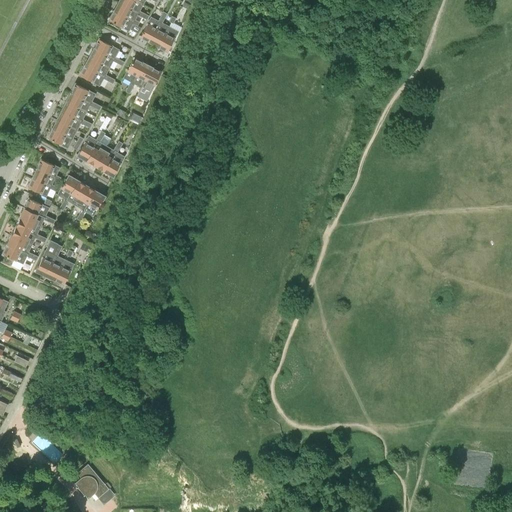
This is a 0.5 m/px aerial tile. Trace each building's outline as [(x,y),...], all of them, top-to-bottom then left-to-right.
[(137,14),(142,17),(144,13),(140,10),(143,4),(136,0),(119,0),(119,2),(138,12),(137,14)] [(114,10),(134,21),(135,19),(137,14),(138,12),(119,2),(114,10)] [(137,25),(138,23),(139,22),(135,19),(134,21),(114,10),(109,20),(129,30),(132,23),(137,25)] [(140,36),(149,41),(160,21),(162,22),(164,18),(160,16),(158,20),(151,16),(140,36)] [(169,26),(162,22),(160,21),(149,41),(158,46),(169,26)] [(167,51),(173,39),(174,40),(178,31),(169,26),(158,46),(167,51)] [(113,60),(118,63),(120,59),(115,56),(119,50),(99,39),(94,48),(114,58),(113,60)] [(109,68),(113,60),(114,58),(94,48),(89,57),(109,68)] [(104,78),(108,80),(110,77),(106,74),(109,68),(89,57),(84,66),(104,77),(104,78)] [(123,78),(130,82),(132,83),(143,63),(134,58),(123,78)] [(134,84),(141,88),(152,68),(143,63),(132,83),(130,82),(128,86),(132,89),(134,84)] [(100,85),(104,78),(104,77),(84,66),(79,75),(100,85)] [(141,88),(150,92),(161,72),(152,68),(141,88)] [(90,105),(94,108),(96,103),(92,101),(95,94),(75,83),(70,93),(91,103),(90,105)] [(86,112),(90,105),(91,103),(70,93),(66,102),(86,112)] [(82,121),(81,122),(85,125),(87,121),(83,119),(86,112),(66,102),(61,110),(82,121)] [(57,119),(77,130),(79,125),(81,122),(82,121),(61,110),(57,119)] [(52,128),(72,139),(77,130),(57,119),(52,128)] [(67,148),(72,139),(52,128),(47,138),(67,148)] [(100,141),(102,137),(98,135),(96,139),(89,135),(77,155),(86,160),(98,140),(100,141)] [(106,145),(100,141),(98,140),(86,160),(95,165),(106,145)] [(95,165),(104,170),(115,151),(113,149),(106,145),(95,165)] [(115,151),(104,170),(113,176),(124,156),(117,152),(119,147),(116,145),(113,149),(115,151)] [(36,168),(60,179),(61,177),(56,175),(60,168),(41,159),(36,168)] [(32,178),(55,189),(57,186),(52,184),(55,179),(59,181),(60,179),(36,168),(32,178)] [(62,198),(64,199),(65,199),(76,180),(68,175),(57,195),(62,198)] [(55,190),(55,189),(32,178),(28,187),(47,196),(50,188),(55,190)] [(68,201),(75,205),(86,186),(76,180),(65,199),(64,199),(61,203),(65,206),(68,201)] [(75,205),(82,209),(84,210),(95,191),(92,189),(89,187),(86,186),(75,205)] [(86,212),(93,216),(104,196),(95,191),(84,210),(82,209),(79,214),(83,216),(86,212)] [(49,205),(51,200),(46,198),(46,197),(41,195),(40,198),(45,200),(44,202),(49,205)] [(44,219),(48,222),(50,217),(46,215),(49,208),(28,198),(24,208),(44,217),(44,219)] [(40,227),(44,219),(44,217),(24,208),(19,217),(40,227)] [(36,235),(35,238),(40,240),(42,236),(37,234),(40,227),(19,217),(15,226),(36,235)] [(32,245),(35,238),(36,235),(15,226),(11,235),(32,245)] [(26,256),(31,258),(33,253),(28,252),(32,245),(11,235),(7,244),(27,253),(26,256)] [(36,270),(45,275),(55,254),(53,253),(55,248),(57,246),(49,242),(46,250),(36,270)] [(22,263),(26,256),(27,253),(7,244),(2,254),(22,263)] [(45,275),(55,279),(65,259),(57,255),(60,250),(55,248),(53,253),(55,254),(45,275)] [(65,259),(55,279),(64,284),(73,263),(65,259)] [(10,319),(16,322),(21,314),(14,311),(10,319)] [(8,341),(10,336),(3,332),(1,337),(8,341)] [(14,361),(25,366),(28,361),(17,355),(14,361)] [(74,485),(88,501),(94,495),(102,504),(112,495),(87,465),(76,475),(80,479),(74,485)]
